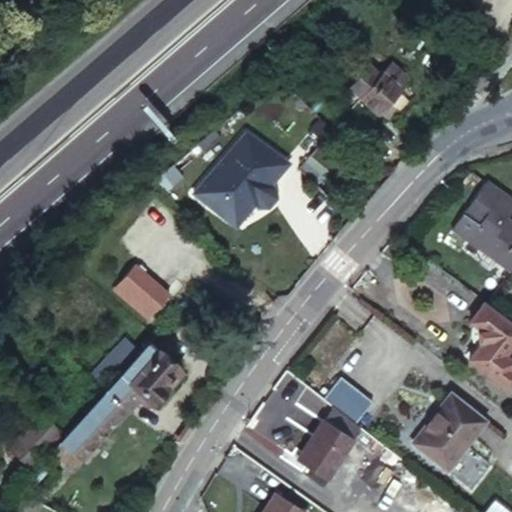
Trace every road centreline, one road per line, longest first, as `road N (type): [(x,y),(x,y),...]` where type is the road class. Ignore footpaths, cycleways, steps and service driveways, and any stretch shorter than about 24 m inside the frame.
road 1 (tertiary): [(511,116),(458,141),(338,252),(200,431),(152,511)]
road 2 (trunk): [(0,225),(260,0)]
road 3 (trunk): [(191,0),(0,165)]
